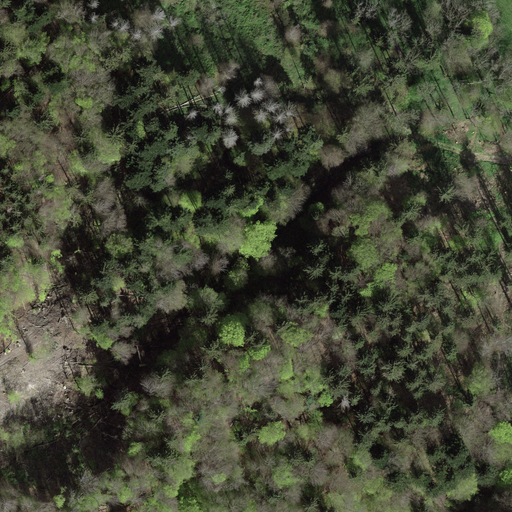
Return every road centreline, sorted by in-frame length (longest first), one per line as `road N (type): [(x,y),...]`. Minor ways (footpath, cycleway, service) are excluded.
road 1 (track): [(511,155),(459,153),(345,96),(305,95),(270,54),(135,0)]
road 2 (track): [(499,387),(503,247),(459,153)]
road 3 (track): [(46,0),(60,30),(96,61),(109,85),(120,210)]
